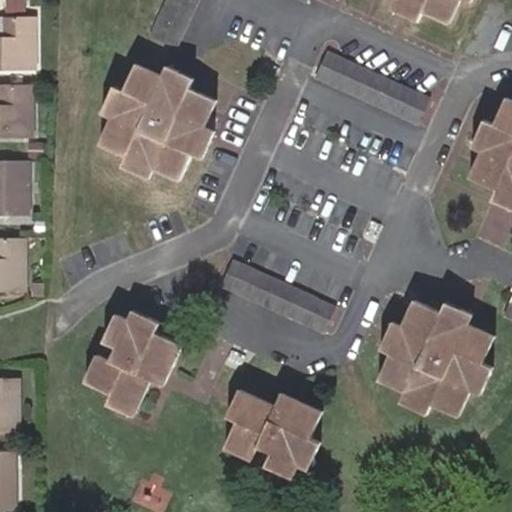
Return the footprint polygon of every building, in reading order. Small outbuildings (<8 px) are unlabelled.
[(163,0),(147,35),(173,48),(195,0),(163,0)] [(393,0),(389,10),(417,22),(422,12),(448,24),(459,0),(466,0),(471,2),(471,0),(393,0)] [(0,64),(34,63),(32,11),(0,13),(0,64)] [(427,99),(325,53),(314,79),(415,125),(427,99)] [(97,143),(124,155),(138,162),(134,172),(146,178),(151,168),(176,179),(188,153),(198,157),(211,130),(200,125),(213,99),(188,88),(172,81),(176,71),(165,66),(160,76),(133,63),(121,89),(114,104),(105,99),(99,112),(108,117),(97,143)] [(172,81),(188,88),(192,79),(176,71),(172,81)] [(31,78),(0,78),(0,132),(33,132),(31,78)] [(112,86),(105,99),(114,104),(121,89),(112,86)] [(511,101),(505,98),(493,124),(483,119),(470,146),(480,151),(468,177),(495,190),(511,198),(505,208),(511,211),(511,101)] [(28,152),(0,153),(0,206),(28,206),(28,152)] [(138,162),(124,155),(119,166),(134,172),(138,162)] [(511,198),(495,190),(491,201),(505,208),(511,198)] [(0,285),(26,285),(24,230),(0,230),(0,285)] [(219,287),(322,334),(333,308),(231,261),(219,287)] [(511,295),(502,315),(511,319),(511,295)] [(454,319),(438,312),(412,300),(399,326),(389,321),(376,348),(386,353),(373,379),(401,392),(397,403),(409,408),(414,398),(429,405),(456,416),(467,390),(477,395),(484,383),(473,378),(480,363),(492,336),(466,324),(470,315),(458,309),(454,319)] [(443,302),(438,312),(454,319),(458,309),(443,302)] [(131,311),(127,320),(142,327),(147,317),(131,311)] [(142,327),(127,320),(113,314),(101,341),(113,347),(107,360),(95,355),(83,381),(109,392),(105,402),(131,415),(148,379),(161,385),(179,344),(154,333),(158,322),(147,317),(142,327)] [(491,368),(480,363),(473,378),(484,383),(491,368)] [(0,433),(17,433),(16,381),(0,381),(0,433)] [(304,449),(315,453),(319,442),(309,437),(322,412),(280,392),(273,405),(237,389),(224,416),(233,420),(220,448),(249,460),(254,448),(268,454),(262,466),(290,480),(296,466),(304,449)] [(414,398),(409,408),(424,415),(429,405),(414,398)] [(307,471),(315,453),(304,449),(296,466),(307,471)] [(0,511),(11,511),(11,453),(0,452),(0,511)]
